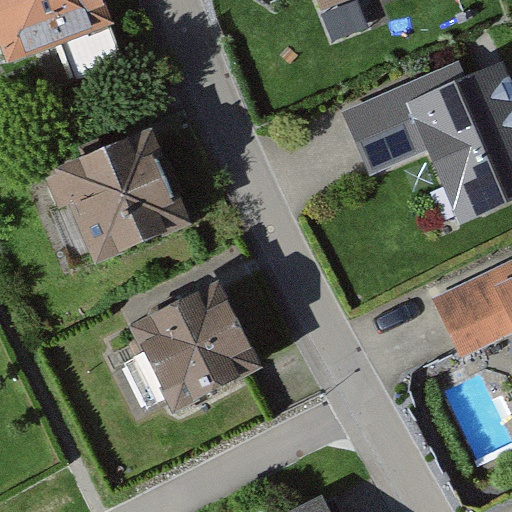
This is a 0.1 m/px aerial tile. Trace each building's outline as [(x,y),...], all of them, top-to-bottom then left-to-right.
[(90,0),(0,0),(0,70),(0,71),(102,39),(90,0)] [(311,0),(319,19),(363,1),(362,0),(311,0)] [(455,76),(350,117),(376,184),(425,165),(450,228),(511,203),(511,91),(504,72),(461,89),(455,76)] [(144,145),(50,179),(84,275),(178,241),(144,145)] [(497,279),(437,304),(462,362),(504,344),(511,362),(511,284),(501,289),(497,279)] [(260,379),(222,294),(129,336),(167,421),(260,379)]
